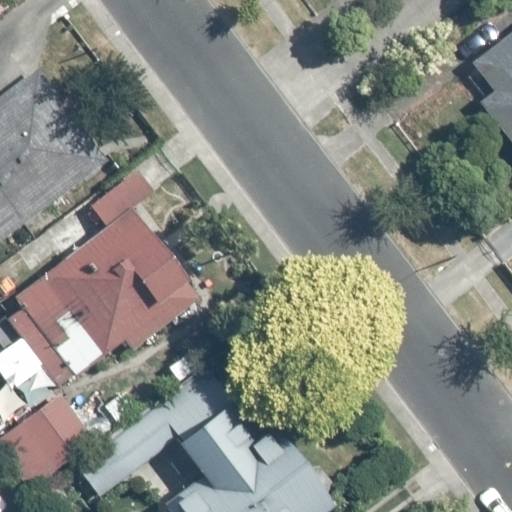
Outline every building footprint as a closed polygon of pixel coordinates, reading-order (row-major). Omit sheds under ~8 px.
[(511,25),(463,64),(485,92),(473,101),(511,151),(511,25)] [(0,237),(101,162),(31,70),(0,93),(0,237)] [(182,295),(121,212),(149,191),(131,167),(82,203),(100,228),(7,296),(22,316),(14,322),(20,330),(0,344),(0,380),(9,392),(44,366),(59,386),(182,295)] [(145,480),(140,473),(175,447),(197,476),(155,509),(156,511),(320,511),(325,508),(278,446),(257,462),(228,425),(192,376),(117,432),(73,466),(106,509),(145,480)] [(0,453),(28,490),(95,439),(57,388),(0,431),(0,453)]
